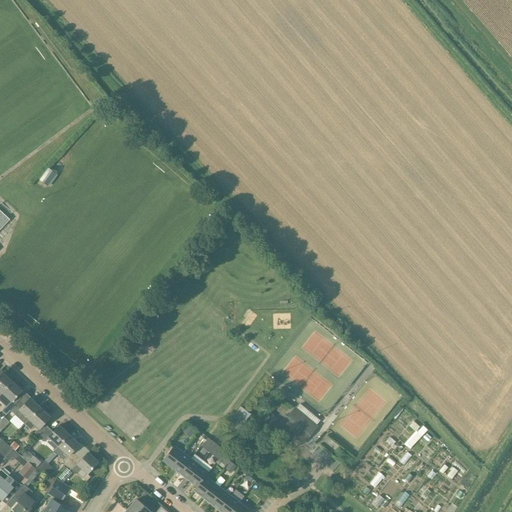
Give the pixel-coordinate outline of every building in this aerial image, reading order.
[(56,173),(54,172),(48,168),(39,180),(48,186),(56,173)] [(0,229),(9,219),(0,210),(0,229)] [(0,394),(12,381),(3,372),(0,375),(0,394)] [(22,391),(12,381),(0,394),(0,398),(2,400),(6,396),(11,402),(22,391)] [(91,403),(99,394),(95,391),(87,399),(91,403)] [(29,419),(40,407),(30,398),(24,404),(20,401),(8,414),(12,418),(15,414),(19,418),(24,414),(29,419)] [(227,419),(236,428),(248,415),(238,406),(227,419)] [(40,407),(29,419),(25,423),(31,429),(35,425),(39,428),(35,433),(40,437),(49,428),(44,423),(50,417),(40,407)] [(282,425),(302,442),(315,426),(295,409),(282,425)] [(0,431),(9,422),(4,417),(0,420),(0,431)] [(409,426),(414,431),(418,427),(413,422),(409,426)] [(187,423),(183,431),(192,435),(196,428),(187,423)] [(48,437),(58,447),(69,435),(59,425),(53,432),(49,428),(40,437),(44,441),(48,437)] [(410,447),(426,430),(420,425),(405,443),(410,447)] [(80,444),(69,435),(58,447),(54,451),(64,460),(63,461),(67,466),(78,455),(73,451),(80,444)] [(202,446),(231,472),(236,466),(223,453),(225,451),(210,437),(202,446)] [(0,438),(0,453),(5,457),(12,449),(0,439),(0,438)] [(163,460),(171,467),(183,452),(174,445),(163,460)] [(23,459),(12,449),(5,457),(9,461),(12,457),(20,464),(23,459)] [(191,459),(183,452),(171,467),(180,473),(191,459)] [(82,459),(78,455),(67,466),(76,474),(81,468),(87,474),(98,462),(88,453),(82,459)] [(211,470),(213,466),(195,454),(193,458),(211,470)] [(23,459),(20,464),(23,467),(18,473),(26,479),(35,469),(23,459)] [(200,466),(191,459),(180,473),(189,480),(200,466)] [(209,473),(200,466),(189,480),(197,486),(205,476),(206,477),(209,473)] [(65,480),(72,470),(67,467),(60,477),(65,480)] [(451,479),(456,470),(451,468),(446,476),(451,479)] [(0,469),(0,486),(9,476),(1,469),(0,469)] [(375,487),(383,476),(378,472),(370,483),(375,487)] [(17,483),(9,476),(0,486),(0,497),(3,500),(8,493),(17,483)] [(42,489),(48,493),(53,485),(56,480),(50,476),(42,489)] [(194,490),(203,498),(214,483),(206,477),(205,476),(197,486),(194,490)] [(62,501),(70,487),(57,479),(48,493),(50,494),(62,501)] [(23,486),(17,483),(8,493),(13,497),(23,486)] [(223,490),(214,483),(203,498),(211,504),(223,490)] [(24,484),(23,486),(13,497),(19,502),(14,509),(17,511),(27,511),(32,507),(30,506),(35,500),(30,496),(33,491),(24,484)] [(233,494),(242,501),(246,495),(238,489),(233,494)] [(231,496),(223,490),(211,504),(220,511),(231,496)] [(232,511),(239,503),(231,496),(220,511),(221,511),(232,511)] [(137,499),(128,510),(130,511),(150,511),(151,511),(137,499)] [(48,511),(67,511),(69,510),(53,500),(49,505),(52,507),(48,511)] [(245,511),(248,509),(239,503),(232,511),(245,511)]
